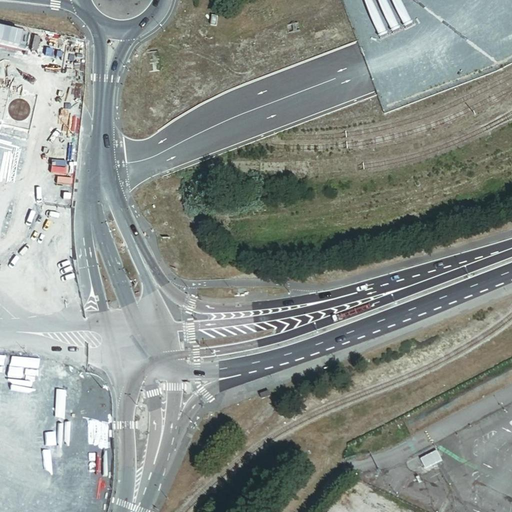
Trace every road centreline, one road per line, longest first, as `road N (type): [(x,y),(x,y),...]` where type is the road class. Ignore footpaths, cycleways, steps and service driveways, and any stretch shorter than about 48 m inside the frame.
road 1 (secondary): [(511,245),(324,306),(167,324)]
road 2 (unclassified): [(511,251),(270,339),(174,355)]
road 3 (secondary): [(511,239),(371,284),(226,309)]
road 4 (secondary): [(242,367),(381,323),(511,269)]
road 5 (secondary): [(158,287),(101,152)]
road 6 (secondary): [(113,25),(101,152)]
road 7 (unclassified): [(159,461),(204,395),(242,367)]
road 8 (secondary): [(91,211),(139,325)]
road 9 (unclassified): [(91,211),(87,260),(113,327)]
